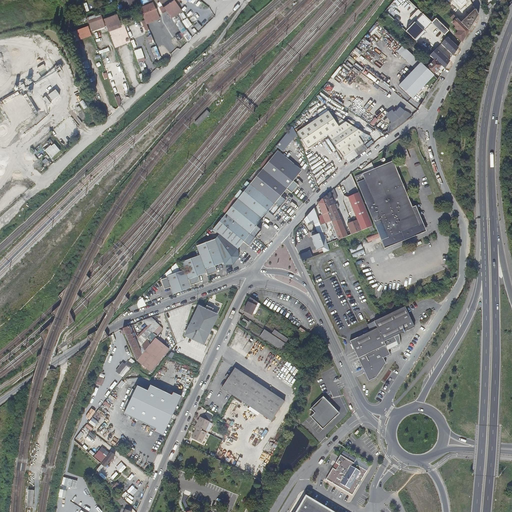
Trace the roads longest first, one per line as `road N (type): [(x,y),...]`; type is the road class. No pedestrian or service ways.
road 1 (unclassified): [(378,410),(462,280),(464,227),(439,174),(429,119)]
road 2 (track): [(116,246),(125,268),(64,336),(33,511)]
road 3 (unclassified): [(252,275),(104,331),(0,401)]
road 4 (residential): [(224,13),(22,199)]
road 5 (unclassified): [(142,511),(252,275)]
road 6 (trunk): [(511,23),(483,134),(485,278)]
road 7 (primary): [(486,511),(495,279)]
road 8 (primary): [(485,286),(476,511)]
road 9 (trunk): [(494,239),(491,143),(511,49)]
road 10 (unclassified): [(283,236),(329,183),(412,122),(429,119)]
road 11 (unknown): [(220,338),(287,380),(289,401),(259,450)]
road 12 (trunk): [(485,278),(413,407)]
road 13 (unclassified): [(429,119),(483,14),(476,0)]
